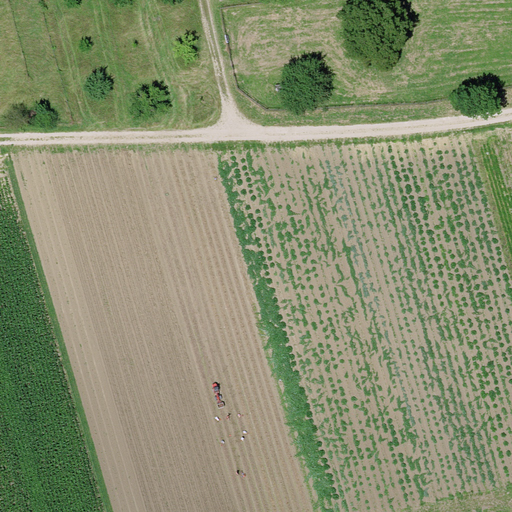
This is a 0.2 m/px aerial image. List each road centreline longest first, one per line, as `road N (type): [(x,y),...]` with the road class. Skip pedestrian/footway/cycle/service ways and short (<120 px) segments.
road 1 (track): [(511,113),(371,130),(243,133)]
road 2 (track): [(243,133),(0,140)]
road 3 (track): [(243,133),(201,0)]
